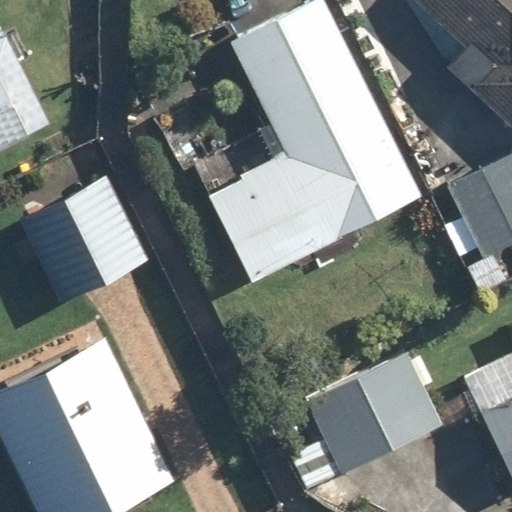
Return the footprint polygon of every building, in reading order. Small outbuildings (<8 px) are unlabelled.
[(424,190),(320,0),(307,0),(228,43),(282,143),(210,182),(262,278),(424,190)] [(511,0),(416,0),(483,60),(464,81),(511,124),(511,0)] [(0,29),(0,142),(51,117),(6,26),(0,29)] [(511,147),(444,182),(480,253),(511,236),(511,147)] [(106,168),(19,208),(62,301),(149,260),(106,168)] [(105,333),(0,382),(0,436),(36,511),(102,511),(174,478),(105,333)] [(399,347),(305,402),(348,476),(443,421),(399,347)] [(511,387),(472,409),(511,484),(511,387)]
